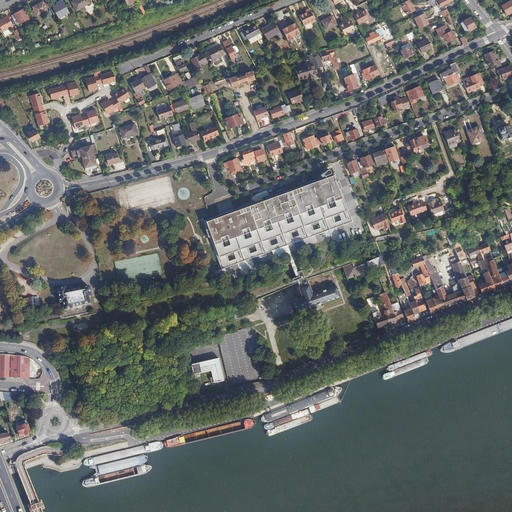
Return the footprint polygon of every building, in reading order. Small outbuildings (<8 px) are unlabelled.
[(90,3),(88,0),(75,0),(72,3),(77,11),(90,3)] [(416,9),(410,0),(408,0),(402,3),(407,14),(416,9)] [(511,10),(511,1),(511,0),(510,0),(501,6),(506,14),(511,10)] [(47,10),(42,1),(33,7),(37,15),(47,10)] [(69,12),(63,1),(52,7),(59,18),(69,12)] [(23,8),(11,15),(17,25),(29,18),(23,8)] [(439,9),(443,17),(449,14),(447,9),(443,11),(441,8),(439,9)] [(357,14),(357,13),(353,15),(359,25),(369,20),(364,10),(359,13),(357,14)] [(299,16),(302,24),(305,22),(306,24),(310,22),(310,24),(314,22),(310,11),(307,12),(306,13),(299,16)] [(419,28),(427,25),(429,24),(423,12),(417,15),(418,16),(415,17),(419,28)] [(332,16),(321,21),(325,30),(336,25),(332,16)] [(13,25),(8,17),(0,21),(0,27),(2,31),(13,25)] [(471,18),(461,23),(466,32),(476,28),(471,18)] [(343,23),(339,25),(344,34),(354,29),(350,20),(346,22),(343,24),(343,23)] [(279,28),(285,39),(299,33),(293,22),(279,28)] [(266,26),(261,29),(267,39),(280,32),(274,23),(267,27),(266,26)] [(262,37),(256,25),(244,32),(250,44),(262,37)] [(446,25),(436,30),(439,35),(442,33),(447,42),(456,38),(453,31),(450,32),(446,25)] [(19,40),(24,37),(19,29),(14,31),(19,40)] [(368,44),(380,39),(379,38),(383,36),(380,29),(376,30),(374,30),(374,32),(369,34),(369,35),(365,37),(368,44)] [(427,39),(417,43),(421,52),(431,48),(427,39)] [(231,58),(230,59),(235,70),(240,68),(237,63),(235,64),(232,58),(236,56),(229,42),(224,45),(231,58)] [(219,44),(208,50),(213,60),(224,54),(219,44)] [(401,51),(404,58),(413,54),(410,46),(406,48),(406,47),(403,48),(404,49),(401,51)] [(334,67),(338,65),(332,49),(331,49),(318,52),(319,55),(320,55),(323,62),(331,59),(334,67)] [(492,69),(502,66),(498,56),(497,57),(496,54),(495,50),(485,53),(488,66),(491,66),(492,69)] [(198,55),(190,59),(196,68),(207,61),(202,52),(198,54),(198,55)] [(311,61),(321,59),(319,55),(318,52),(309,55),(311,61)] [(177,62),(181,71),(187,69),(184,63),(183,64),(182,60),(182,59),(180,55),(173,58),(176,62),(177,62)] [(308,78),(313,77),(312,74),(317,73),(314,63),(296,68),(299,80),(308,77),(308,78)] [(447,85),(462,79),(458,71),(456,64),(455,63),(450,65),(451,69),(439,74),(442,80),(445,79),(447,85)] [(367,80),(380,74),(375,65),(363,70),(367,80)] [(511,74),(509,66),(499,70),(501,75),(499,75),(500,79),(502,78),(503,79),(511,75),(511,74)] [(248,81),(255,79),(252,70),(251,71),(229,78),(229,79),(230,81),(228,82),(229,86),(233,87),(239,85),(238,83),(247,80),(248,81)] [(99,71),(94,72),(95,76),(86,79),(89,91),(98,88),(97,84),(103,82),(104,84),(116,80),(113,71),(100,75),(99,71)] [(343,78),(348,90),(357,87),(362,85),(357,73),(356,72),(343,78)] [(480,86),(485,84),(480,73),(480,72),(475,74),(477,78),(464,83),(468,92),(481,87),(480,86)] [(140,80),(144,88),(147,86),(148,88),(156,83),(150,74),(140,80)] [(178,74),(164,81),(168,90),(182,82),(178,74)] [(463,79),(464,83),(477,78),(475,74),(463,79)] [(135,93),(144,88),(140,80),(139,78),(134,80),(129,83),(135,93)] [(429,83),(433,93),(442,89),(438,79),(436,80),(435,79),(431,81),(431,82),(429,83)] [(70,96),(79,94),(75,82),(67,84),(67,85),(60,87),(60,86),(48,90),(51,99),(63,96),(63,95),(69,93),(70,96)] [(254,95),(260,92),(257,82),(251,85),(254,95)] [(206,96),(211,94),(212,94),(209,84),(203,86),(206,96)] [(406,91),(411,103),(416,101),(415,98),(423,95),(420,86),(410,90),(410,89),(406,91)] [(405,95),(402,87),(396,89),(398,92),(399,97),(405,95)] [(125,88),(114,94),(116,98),(110,102),(108,99),(101,103),(107,113),(114,109),(115,109),(121,105),(119,103),(130,96),(125,88)] [(292,103),(297,101),(303,99),(300,89),(288,93),(292,103)] [(394,91),(384,95),(385,98),(398,92),(396,89),(394,91)] [(446,103),(450,101),(447,92),(442,94),(446,103)] [(39,93),(29,96),(32,108),(33,108),(35,115),(38,127),(48,124),(45,112),(44,112),(42,105),(39,93)] [(378,98),(381,105),(387,103),(385,98),(384,95),(378,98)] [(201,96),(189,100),(192,109),(204,105),(201,96)] [(391,102),(394,112),(399,110),(399,112),(403,110),(402,109),(409,107),(405,97),(399,99),(398,96),(393,97),(395,101),(391,102)] [(186,100),(173,104),(177,114),(189,109),(186,100)] [(279,116),(291,111),(289,105),(285,106),(285,104),(274,108),(275,110),(270,112),(272,117),(278,115),(279,116)] [(168,116),(168,117),(173,115),(170,105),(156,110),(159,119),(165,117),(168,116)] [(265,107),(254,111),(257,120),(269,116),(265,107)] [(72,116),(75,128),(84,125),(84,124),(91,123),(91,124),(99,121),(96,109),(88,112),(88,114),(82,116),(81,113),(72,116)] [(232,116),(236,125),(243,122),(239,113),(232,116)] [(228,128),(236,125),(232,116),(224,119),(228,128)] [(384,124),(384,123),(382,118),(381,116),(375,118),(374,119),(377,126),(384,124)] [(371,119),(362,122),(365,130),(374,127),(371,119)] [(119,126),(123,138),(138,133),(134,121),(119,126)] [(508,125),(498,128),(501,139),(511,135),(508,125)] [(215,126),(201,132),(205,141),(208,140),(208,139),(219,134),(215,126)] [(479,126),(467,130),(471,143),(484,139),(479,126)] [(356,128),(346,132),(348,136),(348,135),(349,138),(351,137),(352,140),(356,138),(356,137),(359,136),(356,128)] [(455,128),(444,133),(447,142),(458,138),(455,128)] [(40,136),(36,129),(27,133),(32,141),(40,136)] [(292,140),(299,138),(297,132),(296,129),(289,132),(292,140)] [(190,142),(200,139),(196,130),(187,133),(190,142)] [(339,130),(332,132),(335,142),(343,139),(339,130)] [(294,146),(292,140),(289,132),(281,135),(277,137),(279,141),(281,147),(290,145),(291,148),(294,146)] [(319,135),(322,143),(332,140),(329,133),(327,134),(326,133),(324,134),(324,133),(321,134),(321,135),(319,135)] [(176,147),(186,144),(183,135),(177,137),(174,138),(176,147)] [(306,149),(317,146),(313,135),(310,136),(310,137),(305,138),(305,137),(302,138),(306,149)] [(412,144),(414,150),(427,145),(424,135),(410,140),(411,142),(406,143),(408,148),(411,147),(410,145),(412,144)] [(166,138),(152,142),(154,150),(168,146),(166,138)] [(271,156),(283,152),(281,147),(279,141),(267,146),(271,156)] [(94,154),(98,153),(96,145),(71,151),(73,159),(82,157),(85,167),(96,164),(94,154)] [(395,146),(386,149),(388,157),(391,157),(392,159),(396,158),(395,155),(398,154),(395,146)] [(252,154),(254,154),(252,148),(246,150),(242,152),(244,159),(241,160),(243,164),(254,160),(252,154)] [(258,161),(265,159),(262,149),(255,151),(258,161)] [(373,154),(375,161),(378,160),(378,161),(380,160),(380,159),(386,157),(383,150),(373,154)] [(119,161),(117,152),(106,155),(109,164),(119,161)] [(358,161),(360,168),(373,164),(369,155),(360,158),(361,160),(358,161)] [(236,158),(227,162),(230,172),(240,168),(236,158)] [(347,163),(351,173),(359,170),(355,160),(347,163)] [(316,235),(312,223),(319,221),(323,232),(353,221),(335,172),(217,215),(205,220),(209,231),(222,269),(253,258),(249,246),(256,244),(260,255),(274,250),(270,238),(276,236),(280,248),(295,242),(291,231),(298,229),(302,240),(316,235)] [(411,215),(427,210),(424,201),(420,203),(419,201),(416,203),(416,204),(408,207),(411,215)] [(429,205),(432,214),(444,210),(440,201),(434,203),(433,201),(428,202),(429,205)] [(390,214),(392,223),(399,220),(400,223),(405,221),(401,210),(390,214)] [(384,227),(389,225),(385,213),(371,220),(374,228),(376,228),(376,229),(383,225),(384,227)] [(502,244),(510,242),(508,234),(500,236),(502,244)] [(486,242),(478,245),(481,253),(483,253),(483,254),(487,253),(490,251),(486,242)] [(463,255),(460,246),(460,245),(457,246),(456,243),(455,244),(456,246),(455,247),(459,257),(463,255)] [(477,255),(478,256),(480,260),(483,259),(482,257),(481,253),(478,245),(467,250),(470,258),(475,256),(477,255)] [(507,265),(511,264),(506,250),(505,247),(501,249),(507,265)] [(424,261),(422,256),(422,255),(421,253),(416,255),(417,258),(411,260),(413,267),(420,265),(424,273),(425,277),(430,275),(428,271),(424,262),(424,261)] [(380,255),(366,261),(369,268),(379,265),(379,266),(384,265),(380,255)] [(479,262),(482,268),(486,266),(483,259),(480,260),(478,256),(476,257),(469,259),(471,265),(479,262)] [(426,259),(424,261),(424,262),(428,271),(434,269),(433,267),(429,261),(426,259)] [(495,288),(503,285),(500,276),(499,273),(498,270),(497,270),(493,259),(490,261),(492,272),(494,275),(490,276),(492,280),(495,288)] [(462,265),(460,260),(453,264),(455,269),(458,278),(458,279),(466,276),(465,273),(463,266),(462,265)] [(369,268),(366,261),(353,268),(351,263),(343,266),(348,278),(370,271),(369,268)] [(471,271),(467,263),(462,265),(463,266),(465,273),(471,271)] [(503,285),(510,282),(506,271),(505,267),(504,266),(500,268),(499,266),(496,267),(497,270),(498,270),(499,273),(500,276),(503,285)] [(434,269),(428,271),(430,275),(431,276),(433,282),(435,285),(436,288),(442,285),(435,268),(434,269)] [(340,296),(331,271),(299,282),(298,282),(299,286),(299,287),(302,297),(293,300),(297,311),(340,296)] [(488,271),(484,273),(487,282),(492,280),(490,276),(488,271)] [(393,272),(390,273),(391,276),(390,277),(394,276),(395,282),(397,287),(400,286),(402,285),(402,284),(400,279),(397,272),(394,274),(393,272)] [(418,275),(417,276),(420,284),(426,282),(427,282),(423,273),(422,274),(418,275)] [(425,277),(424,273),(423,273),(427,282),(426,282),(427,284),(429,283),(433,282),(431,276),(430,275),(425,277)] [(463,290),(467,300),(471,298),(475,296),(477,295),(480,294),(475,281),(469,283),(468,280),(474,278),(472,274),(470,275),(466,276),(458,279),(459,282),(453,287),(455,293),(463,290)] [(405,277),(400,279),(402,284),(402,285),(405,293),(406,296),(407,297),(410,295),(405,281),(406,280),(405,277)] [(415,289),(418,288),(416,283),(411,279),(407,280),(411,290),(415,289)] [(487,282),(479,285),(482,293),(493,289),(495,288),(492,280),(487,282)] [(441,300),(444,307),(454,304),(461,302),(467,300),(463,290),(455,293),(450,294),(446,295),(445,293),(442,285),(436,288),(439,296),(440,298),(441,300)] [(67,289),(60,290),(62,302),(64,302),(66,309),(67,310),(73,308),(73,307),(91,303),(90,297),(92,296),(90,287),(67,292),(67,289)] [(416,319),(420,318),(418,312),(426,309),(418,287),(418,288),(415,289),(417,295),(413,297),(414,299),(413,300),(413,299),(411,299),(412,302),(409,303),(411,308),(416,319)] [(391,305),(385,292),(377,295),(381,304),(382,303),(385,310),(392,308),(391,305)] [(27,306),(38,306),(38,297),(27,297),(27,306)] [(367,299),(372,313),(379,310),(373,297),(367,299)] [(434,299),(426,301),(429,309),(431,313),(432,313),(439,310),(435,300),(435,298),(434,299)] [(435,300),(439,310),(440,310),(441,309),(444,308),(444,307),(441,300),(440,298),(437,299),(435,300)] [(400,308),(398,303),(397,303),(391,305),(392,308),(385,310),(384,310),(385,314),(389,324),(405,320),(400,308)] [(408,322),(416,319),(411,308),(404,311),(408,322)] [(387,325),(389,324),(385,314),(381,315),(379,310),(372,313),(378,328),(387,325)] [(21,341),(27,343),(28,340),(23,338),(21,332),(23,331),(22,328),(19,329),(21,341)] [(31,332),(31,341),(43,341),(43,333),(31,332)] [(0,376),(11,376),(26,378),(28,378),(29,358),(25,356),(5,354),(0,353),(0,376)] [(189,365),(191,374),(211,370),(214,382),(224,380),(219,358),(189,365)] [(332,387),(265,413),(263,415),(262,416),(261,418),(261,419),(261,420),(262,421),(263,422),(266,422),(268,422),(271,422),(336,397),(338,395),(340,394),(341,391),(342,390),(342,388),(341,388),(340,387),(338,387),(335,387),(332,387)] [(2,393),(4,400),(21,401),(19,393),(9,393),(2,393)] [(24,434),(25,435),(30,433),(26,420),(16,423),(17,427),(16,427),(19,435),(24,434)] [(0,434),(0,443),(10,441),(8,433),(0,434)]
